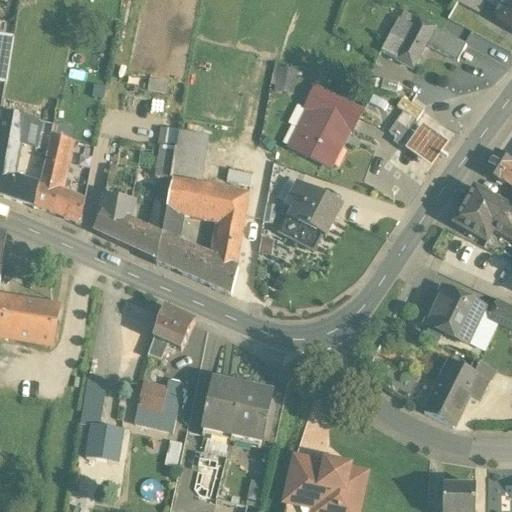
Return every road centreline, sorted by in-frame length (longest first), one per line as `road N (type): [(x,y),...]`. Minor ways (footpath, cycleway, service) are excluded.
road 1 (secondary): [(0,215),(271,328),(321,329)]
road 2 (secondary): [(321,329),(363,299),(511,86)]
road 3 (residential): [(321,329),(350,377),(397,414),(476,444),(511,443)]
